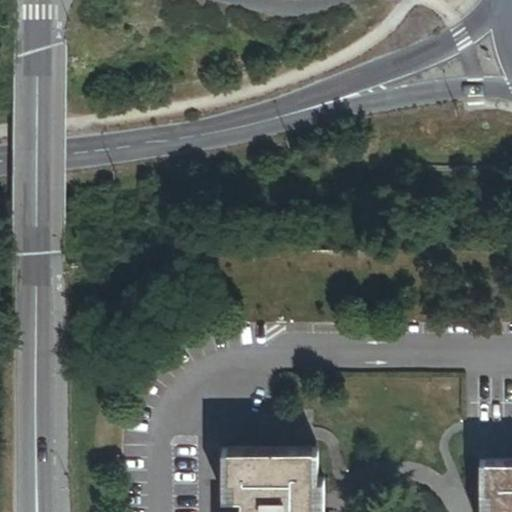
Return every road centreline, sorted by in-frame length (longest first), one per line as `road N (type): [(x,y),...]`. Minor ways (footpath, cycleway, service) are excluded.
road 1 (tertiary): [(41,511),(36,0)]
road 2 (secondary): [(0,163),(156,147),(384,89)]
road 3 (secondary): [(504,2),(384,89)]
road 4 (secondary): [(384,89),(511,99)]
